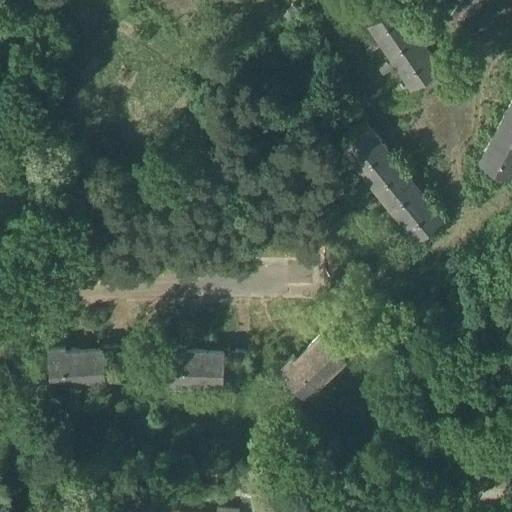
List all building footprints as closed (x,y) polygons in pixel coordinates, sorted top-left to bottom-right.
[(183,30),(146,0),(112,0),(169,47),(183,30)] [(487,0),(462,0),(450,17),(465,28),(487,0)] [(396,2),(369,20),(383,41),(410,23),(396,2)] [(410,23),(383,41),(398,62),(425,44),(410,23)] [(425,44),(398,62),(412,83),(439,65),(425,44)] [(511,97),(503,114),(511,118),(511,97)] [(511,118),(503,114),(491,136),(511,147),(511,118)] [(362,115),(337,136),(353,156),(378,135),(362,115)] [(378,135),(353,156),(369,176),(394,155),(378,135)] [(511,167),(511,147),(491,136),(479,158),(508,174),(511,167)] [(394,155),(369,176),(385,195),(410,175),(394,155)] [(426,194),(410,175),(385,195),(401,215),(426,194)] [(426,194),(401,215),(417,235),(442,214),(426,194)] [(511,214),(433,278),(447,295),(511,242),(511,214)] [(361,332),(341,311),(331,321),(351,341),(361,332)] [(323,329),(296,355),(293,352),(280,364),(306,391),(345,353),(323,329)] [(187,342),(169,341),(168,377),(223,379),(224,347),(187,346),(187,342)] [(128,342),(114,343),(117,371),(130,370),(128,342)] [(102,344),(65,348),(64,344),(48,345),(51,383),(105,378),(102,344)] [(250,348),(236,348),(235,375),(249,376),(250,348)] [(5,362),(0,363),(0,385),(3,393),(16,388),(5,362)]
